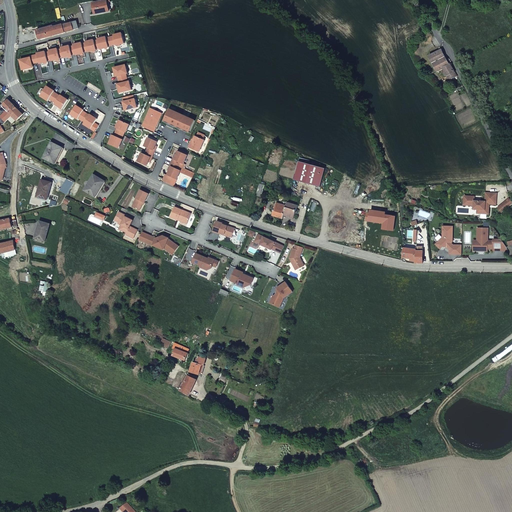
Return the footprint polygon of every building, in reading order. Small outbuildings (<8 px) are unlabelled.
[(109,11),(107,1),(107,0),(93,3),(95,14),(109,11)] [(65,32),(78,29),(77,21),(63,25),(65,32)] [(65,32),(63,25),(53,28),(53,26),(38,31),(40,39),(65,32)] [(98,39),(98,40),(100,48),(101,49),(109,47),(109,46),(112,45),(110,37),(107,38),(106,37),(98,39)] [(100,48),(98,40),(95,41),(94,40),(86,42),(86,43),(88,51),(88,52),(97,50),(97,49),(100,48)] [(82,43),(74,45),(74,46),(76,54),(76,55),(85,53),(84,52),(88,51),(86,43),(82,44),(82,43)] [(76,54),(74,46),(70,47),(70,46),(62,48),(62,49),(64,57),(64,58),(72,56),(72,55),(76,54)] [(49,51),(50,52),(52,60),(52,61),(60,59),(60,58),(64,57),(62,49),(58,50),(58,49),(49,51)] [(450,65),(441,49),(429,56),(437,71),(443,68),(449,79),(457,75),(451,64),(450,65)] [(52,60),(50,52),(46,53),(46,52),(37,54),(38,55),(39,62),(40,64),(48,62),(48,61),(52,60)] [(39,62),(38,55),(30,57),(31,58),(20,60),(23,70),(30,68),(30,67),(33,66),(32,64),(39,62)] [(126,65),(114,68),(115,73),(116,72),(117,74),(116,75),(116,77),(118,76),(119,80),(127,78),(126,74),(128,74),(126,65)] [(47,86),(41,96),(48,101),(49,99),(53,101),(57,94),(54,92),(55,91),(47,86)] [(57,94),(53,101),(56,103),(55,104),(62,109),(68,100),(61,95),(60,96),(57,94)] [(134,95),(123,98),(124,102),(123,102),(124,104),(125,104),(125,106),(124,106),(125,111),(138,108),(136,99),(135,99),(134,95)] [(9,100),(2,106),(9,114),(12,116),(18,110),(9,100)] [(9,114),(2,106),(0,103),(0,116),(2,118),(7,113),(9,114)] [(84,110),(77,106),(71,115),(78,119),(79,118),(82,120),(86,113),(83,111),(84,110)] [(150,108),(142,126),(154,132),(155,128),(154,127),(158,120),(156,119),(159,112),(150,108)] [(19,109),(18,110),(12,116),(16,121),(24,113),(21,110),(20,110),(19,109)] [(169,109),(164,121),(167,123),(170,117),(173,119),(176,112),(169,109)] [(176,112),(173,119),(176,120),(174,126),(177,127),(182,114),(176,112)] [(90,116),(86,113),(82,120),(85,123),(84,124),(91,129),(98,119),(90,114),(90,116)] [(182,114),(177,127),(180,129),(182,123),(186,124),(189,117),(182,114)] [(189,117),(186,124),(189,126),(186,131),(190,133),(195,120),(189,117)] [(126,133),(130,125),(120,120),(116,128),(118,129),(116,132),(124,136),(125,132),(126,133)] [(124,136),(116,132),(114,136),(113,135),(109,144),(119,148),(123,140),(122,139),(124,136)] [(192,144),(191,143),(189,147),(199,152),(205,139),(203,139),(205,135),(198,132),(197,136),(196,135),(194,140),(192,144)] [(146,147),(145,150),(154,154),(155,151),(154,150),(156,146),(158,142),(149,138),(145,146),(146,147)] [(60,154),(63,148),(53,143),(50,150),(48,149),(44,158),(53,163),(58,153),(60,154)] [(142,153),(138,162),(147,166),(149,162),(151,157),(152,158),(154,154),(145,150),(143,154),(142,153)] [(174,159),(172,162),(179,165),(181,162),(184,164),(188,155),(179,151),(177,155),(175,160),(174,159)] [(170,171),(168,175),(170,176),(177,179),(181,171),(183,167),(179,165),(172,162),(170,166),(172,167),(170,171)] [(321,172),(300,166),(296,180),(317,187),(321,172)] [(183,167),(181,171),(194,176),(196,172),(183,167)] [(100,186),(102,187),(105,182),(94,175),(84,190),(94,196),(100,186)] [(177,179),(170,176),(167,183),(174,186),(177,179)] [(51,183),(42,180),(37,197),(47,200),(51,183)] [(95,197),(102,187),(100,186),(94,196),(95,197)] [(149,194),(141,190),(132,207),(140,210),(144,202),(145,202),(149,194)] [(496,204),(497,193),(486,193),(485,202),(474,201),(475,197),(464,196),(464,205),(474,206),(474,209),(477,210),(481,210),(481,214),(488,214),(489,207),(487,207),(487,205),(489,205),(489,204),(496,204)] [(511,203),(509,199),(498,208),(502,212),(511,204),(511,203)] [(272,215),(283,218),(284,214),(284,213),(286,205),(276,202),(272,215)] [(298,205),(287,202),(286,205),(284,213),(295,216),(298,205)] [(191,214),(175,207),(171,217),(178,220),(179,219),(188,222),(191,214)] [(126,216),(119,212),(115,220),(119,222),(118,223),(121,225),(125,227),(123,231),(127,233),(126,235),(133,238),(138,230),(130,226),(133,220),(130,219),(126,217),(126,216)] [(10,219),(0,221),(0,230),(12,227),(10,219)] [(224,224),(217,221),(213,232),(220,234),(220,233),(229,236),(230,232),(233,233),(235,229),(223,225),(224,224)] [(50,225),(40,222),(35,238),(45,241),(50,225)] [(450,254),(460,254),(460,245),(453,245),(451,243),(453,242),(453,226),(443,226),(443,237),(439,241),(443,246),(444,247),(447,247),(448,246),(450,248),(450,254)] [(478,228),(477,241),(477,251),(487,251),(487,249),(487,248),(491,248),(491,249),(507,249),(506,247),(502,240),(493,240),(493,241),(488,241),(488,228),(478,228)] [(157,238),(142,232),(139,239),(153,246),(154,245),(164,250),(165,248),(165,246),(174,253),(179,246),(168,239),(169,238),(163,236),(157,238)] [(280,244),(258,234),(255,241),(260,244),(265,247),(265,246),(267,247),(272,250),(272,249),(276,251),(280,244)] [(5,252),(16,250),(14,241),(0,244),(0,247),(1,253),(5,252)] [(303,248),(295,245),(294,249),(293,249),(290,258),(291,262),(292,261),(293,263),(293,265),(296,270),(304,266),(300,258),(303,248)] [(165,246),(165,248),(173,254),(174,253),(165,246)] [(415,249),(404,248),(403,257),(415,259),(415,260),(416,260),(416,262),(423,263),(423,255),(426,255),(426,248),(423,248),(423,246),(419,246),(419,251),(415,251),(415,249)] [(209,259),(196,254),(193,262),(201,266),(201,267),(208,270),(212,269),(213,266),(215,260),(209,258),(209,259)] [(243,273),(236,269),(231,280),(239,284),(238,285),(244,287),(251,285),(254,278),(245,275),(245,276),(242,275),(243,274),(243,273)] [(293,292),(286,282),(277,288),(278,289),(276,290),(277,291),(278,293),(277,295),(275,295),(271,303),(280,307),(284,298),(293,292)] [(171,343),(163,339),(160,345),(168,349),(171,343)] [(190,349),(175,343),(173,348),(176,349),(173,356),(180,359),(179,361),(183,363),(184,360),(185,361),(190,349)] [(191,372),(199,374),(200,372),(202,365),(204,365),(206,359),(199,357),(199,359),(198,359),(197,363),(194,362),(191,372)] [(222,375),(219,382),(224,384),(227,378),(222,375)] [(183,386),(181,390),(189,394),(196,380),(188,376),(184,386),(183,386)] [(133,511),(134,511),(125,503),(119,508),(122,511),(133,511)]
